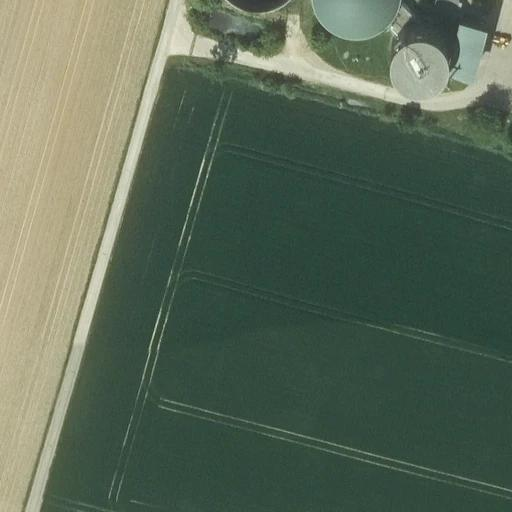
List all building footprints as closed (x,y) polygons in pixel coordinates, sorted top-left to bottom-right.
[(396,10),(398,0),(314,0),(318,11),(334,27),(357,33),(379,27),(396,10)] [(419,20),(400,0),(398,7),(396,10),(395,12),(392,16),(387,21),(397,31),(402,27),(405,24),(406,24),(411,22),(416,20),(419,20)] [(481,2),(472,0),(471,0),(469,8),(479,11),(481,2)] [(484,20),(462,15),(450,63),(471,69),(484,20)] [(446,64),(450,49),(446,35),(435,24),(420,20),(419,20),(406,24),(405,24),(394,35),(391,50),(395,65),(406,75),(421,79),(435,75),(446,64)]
